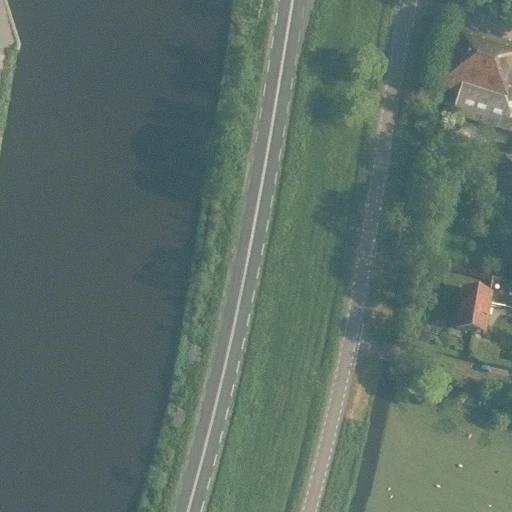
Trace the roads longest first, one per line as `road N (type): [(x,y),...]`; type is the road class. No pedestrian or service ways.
road 1 (primary): [(185,511),(254,213),(288,0)]
road 2 (unclassified): [(309,511),(348,346),(408,0)]
